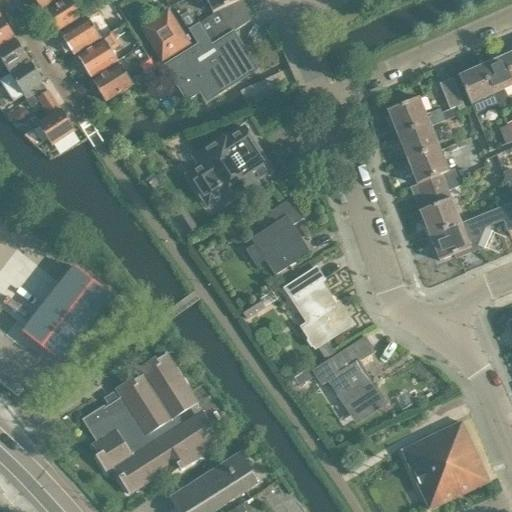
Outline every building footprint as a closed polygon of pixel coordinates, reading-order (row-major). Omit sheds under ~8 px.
[(59,0),(42,11),(55,31),(82,14),(75,2),(77,0),(59,0)] [(207,0),(212,11),(216,9),(207,16),(220,37),(230,31),(250,18),(241,0),(207,0)] [(166,9),(141,26),(147,36),(161,59),(187,42),(186,40),(189,38),(186,33),(183,35),(166,9)] [(186,10),(179,15),(187,28),(194,24),(186,10)] [(117,11),(111,14),(117,25),(123,21),(117,11)] [(87,16),(60,33),(72,53),(100,37),(87,16)] [(184,61),(167,71),(185,99),(201,89),(206,96),(222,86),(253,66),(239,43),(236,45),(232,40),(228,42),(224,41),(219,43),(217,39),(220,37),(207,16),(194,24),(187,28),(196,42),(179,53),(181,56),(184,61)] [(0,17),(0,45),(14,37),(1,17),(0,17)] [(102,40),(77,56),(89,76),(116,59),(110,48),(117,44),(109,31),(100,37),(102,40)] [(14,37),(0,45),(0,58),(8,71),(28,58),(14,37)] [(511,49),(502,54),(511,77),(511,49)] [(490,59),(479,64),(492,93),(496,101),(496,100),(498,106),(506,102),(509,101),(504,88),(511,84),(511,77),(502,54),(501,54),(500,52),(498,51),(490,55),(488,57),(490,59)] [(150,56),(140,63),(146,72),(156,66),(150,56)] [(28,59),(9,72),(23,93),(42,81),(42,80),(28,59)] [(119,62),(91,79),(104,100),(106,99),(131,83),(119,62)] [(479,64),(457,74),(470,103),(473,110),(496,101),(492,93),(479,64)] [(451,75),(438,81),(449,106),(456,104),(457,108),(464,105),(451,75)] [(23,93),(22,94),(24,97),(34,91),(36,94),(46,88),(42,81),(23,93)] [(34,91),(24,97),(30,105),(39,99),(48,113),(36,121),(50,142),(73,127),(60,107),(59,107),(46,88),(36,94),(34,91)] [(419,96),(387,109),(394,126),(397,125),(400,133),(429,121),(430,124),(444,118),(440,110),(439,106),(425,111),(419,96)] [(449,106),(440,110),(444,118),(459,112),(457,108),(456,104),(449,106)] [(429,121),(400,133),(403,141),(400,142),(407,158),(439,145),(430,124),(429,121)] [(506,123),(498,126),(505,142),(511,138),(511,137),(506,124),(506,123)] [(200,166),(188,174),(207,204),(222,195),(225,199),(259,177),(265,186),(287,172),(281,163),(273,151),(259,160),(251,148),(254,146),(242,129),(196,159),(200,166)] [(148,159),(137,142),(120,145),(135,168),(148,159)] [(439,145),(407,158),(416,183),(441,172),(449,169),(448,168),(439,145)] [(449,169),(441,172),(445,181),(457,178),(458,177),(453,166),(448,168),(449,169)] [(511,167),(511,166),(501,169),(511,195),(511,196),(511,167)] [(441,172),(416,183),(426,206),(419,209),(425,226),(428,225),(431,233),(461,221),(460,220),(448,189),(460,183),(458,177),(457,178),(445,181),(441,172)] [(254,243),(246,248),(256,264),(264,258),(274,274),(310,251),(292,223),(302,216),(296,207),(290,197),(269,210),(275,220),(250,236),(254,243)] [(511,199),(502,203),(506,215),(511,227),(511,226),(511,199)] [(182,203),(167,213),(182,236),(197,226),(182,203)] [(461,221),(431,233),(435,241),(432,242),(438,257),(437,257),(437,258),(453,252),(454,254),(453,255),(454,256),(477,247),(477,245),(476,246),(474,240),(480,225),(506,215),(502,203),(460,220),(461,221)] [(65,274),(21,330),(51,353),(60,360),(112,294),(73,264),(65,274)] [(316,267),(285,287),(307,321),(301,325),(315,346),(316,346),(323,356),(331,350),(325,340),(351,323),(338,301),(334,303),(320,282),(324,280),(316,267)] [(271,290),(240,309),(246,318),(276,298),(271,290)] [(328,356),(311,368),(320,383),(327,378),(337,394),(341,391),(357,415),(383,399),(358,360),(374,350),(364,335),(329,358),(328,356)] [(103,404),(81,417),(95,440),(91,443),(97,453),(95,454),(105,470),(112,467),(128,492),(166,468),(169,472),(179,466),(180,468),(200,456),(198,452),(217,439),(209,427),(211,425),(201,409),(194,413),(190,406),(197,401),(165,352),(156,358),(155,357),(138,367),(141,373),(134,378),(132,376),(115,387),(120,395),(104,406),(103,404)] [(305,368),(295,375),(300,383),(310,376),(305,368)] [(460,422),(401,449),(429,508),(429,509),(439,504),(488,481),(460,422)] [(239,451),(168,496),(178,511),(208,511),(258,481),(239,451)] [(240,501),(229,508),(231,511),(240,511),(245,509),(240,501)]
